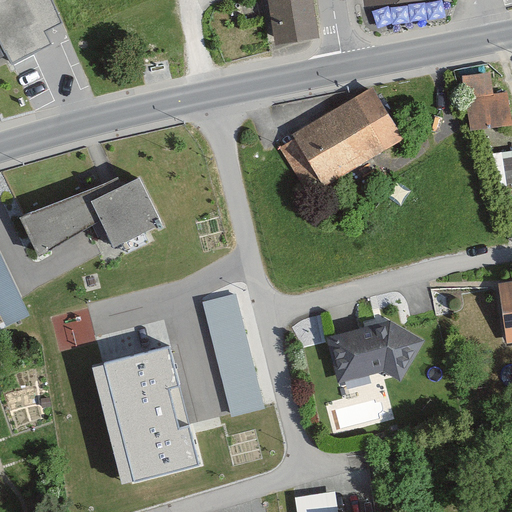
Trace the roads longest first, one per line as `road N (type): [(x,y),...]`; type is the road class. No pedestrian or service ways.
road 1 (residential): [(208,97),(302,471)]
road 2 (tertiary): [(0,152),(208,97)]
road 3 (tertiary): [(348,69),(511,37)]
road 4 (tertiary): [(208,97),(348,69)]
road 5 (residential): [(302,471),(185,511)]
